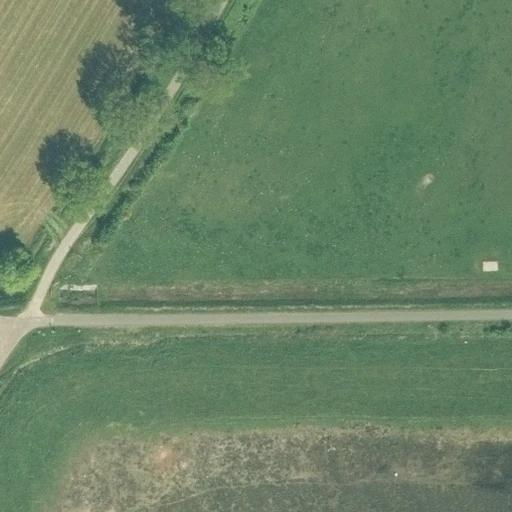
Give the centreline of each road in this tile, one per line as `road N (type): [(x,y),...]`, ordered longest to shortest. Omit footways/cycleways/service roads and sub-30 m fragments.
road 1 (unclassified): [(23,321),(511,315)]
road 2 (unclassified): [(222,0),(23,321)]
